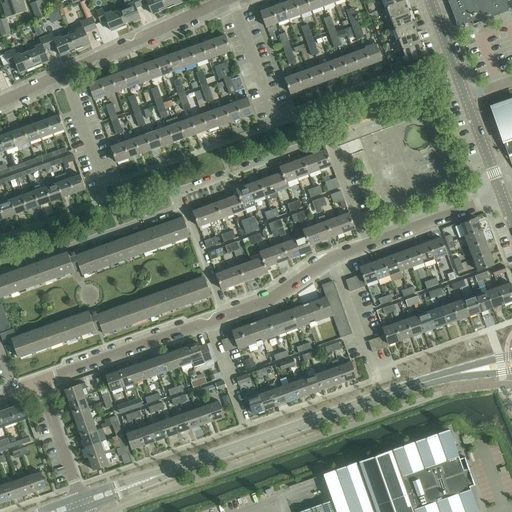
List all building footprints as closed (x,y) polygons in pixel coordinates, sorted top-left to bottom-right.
[(7,16),(26,10),(23,0),(5,0),(7,3),(3,4),(7,16)] [(41,0),(38,0),(30,3),(37,20),(48,15),(41,0)] [(132,0),(134,3),(120,8),(126,25),(141,20),(136,8),(142,6),(139,0),(132,0)] [(139,0),(142,6),(148,3),(153,14),(167,9),(163,0),(139,0)] [(181,0),(163,0),(167,9),(183,2),(181,0)] [(295,0),(293,0),(284,4),(290,19),(301,15),(295,0)] [(308,0),(295,0),(301,15),(312,10),(308,0)] [(321,0),(308,0),(312,10),(323,6),(321,0)] [(447,0),(458,27),(505,10),(502,0),(447,0)] [(387,7),(391,18),(409,11),(405,1),(387,7)] [(284,4),(273,8),(278,23),(290,19),(284,4)] [(112,31),(126,25),(120,8),(105,14),(103,9),(97,11),(101,22),(107,20),(112,31)] [(261,12),(267,27),(278,23),(273,8),(261,12)] [(346,10),(348,17),(355,14),(353,8),(346,10)] [(391,18),(395,29),(413,22),(409,11),(391,18)] [(358,21),(355,14),(348,17),(351,23),(358,21)] [(324,19),(326,25),(333,22),(331,16),(324,19)] [(83,27),(69,33),(76,50),(90,44),(86,33),(97,28),(92,17),(81,22),(83,27)] [(6,18),(0,19),(0,31),(1,36),(11,33),(6,18)] [(335,29),(333,22),(326,25),(328,31),(335,29)] [(395,29),(399,39),(417,32),(413,22),(395,29)] [(301,27),(304,33),(311,30),(308,24),(301,27)] [(352,26),(354,33),(361,30),(359,24),(352,26)] [(313,37),(311,30),(304,33),(306,40),(313,37)] [(344,30),(337,32),(339,38),(346,36),(344,30)] [(364,37),(361,30),(354,33),(357,39),(364,37)] [(330,34),(332,41),(339,38),(336,32),(330,34)] [(399,39),(403,50),(421,43),(417,32),(399,39)] [(61,56),(76,50),(69,33),(54,39),(52,34),(46,36),(51,47),(57,45),(61,56)] [(279,35),(281,42),(288,39),(286,33),(279,35)] [(225,35),(213,39),(219,54),(230,50),(225,35)] [(45,50),(51,47),(46,36),(40,39),(42,44),(28,50),(35,67),(50,61),(45,50)] [(341,45),(339,38),(332,41),(334,47),(341,45)] [(213,39),(202,43),(208,58),(219,54),(213,39)] [(290,46),(288,39),(281,42),(284,48),(290,46)] [(307,43),(309,49),(316,47),(314,40),(307,43)] [(202,43),(191,47),(197,63),(208,58),(202,43)] [(407,61),(425,54),(421,43),(403,50),(407,61)] [(376,44),(364,48),(370,64),(382,60),(376,44)] [(191,47),(180,51),(185,67),(197,63),(191,47)] [(318,54),(316,47),(309,49),(311,56),(318,54)] [(364,48),(353,53),(359,68),(370,64),(364,48)] [(294,55),(291,49),(285,51),(287,57),(294,55)] [(20,73),(35,67),(28,50),(14,56),(12,51),(5,53),(6,54),(10,64),(16,62),(20,73)] [(180,51),(168,55),(174,71),(185,67),(180,51)] [(353,53),(342,57),(348,72),(359,68),(353,53)] [(6,54),(0,56),(4,66),(10,64),(6,54)] [(168,55),(157,59),(163,75),(174,71),(168,55)] [(296,61),(294,55),(287,57),(290,64),(296,61)] [(342,57),(331,61),(336,76),(348,72),(342,57)] [(157,59),(146,63),(151,79),(163,75),(157,59)] [(331,61),(320,65),(325,80),(336,76),(331,61)] [(219,64),(221,71),(227,69),(225,62),(219,64)] [(146,63),(135,67),(140,83),(151,79),(146,63)] [(320,65),(308,69),(314,84),(325,80),(320,65)] [(135,67),(123,71),(129,87),(140,83),(135,67)] [(223,78),(230,75),(227,69),(221,71),(223,78)] [(308,69),(297,73),(303,89),(314,84),(308,69)] [(196,73),(198,79),(205,77),(203,70),(196,73)] [(123,71),(112,76),(118,91),(129,87),(123,71)] [(285,78),(288,85),(291,93),(303,89),(297,73),(285,78)] [(112,76),(101,80),(106,95),(118,91),(112,76)] [(206,78),(205,77),(198,79),(201,86),(208,83),(207,80),(206,78)] [(225,81),(227,87),(234,85),(231,78),(225,81)] [(173,81),(176,88),(183,85),(180,79),(173,81)] [(101,80),(89,84),(95,99),(106,95),(101,80)] [(178,94),(185,91),(183,85),(176,88),(178,94)] [(236,91),(234,85),(227,87),(229,94),(236,91)] [(151,89),(153,95),(160,93),(158,87),(151,89)] [(211,93),(209,87),(202,89),(204,96),(211,93)] [(162,99),(160,93),(153,95),(156,102),(162,99)] [(213,100),(211,93),(204,96),(207,102),(213,100)] [(128,97),(130,104),(137,101),(135,95),(128,97)] [(188,101),(186,95),(179,97),(182,104),(188,101)] [(247,98),(236,102),(242,117),(253,113),(247,98)] [(157,105),(159,112),(166,110),(165,108),(173,105),(171,100),(157,105)] [(511,100),(492,108),(495,116),(500,131),(511,164),(511,162),(510,156),(511,155),(511,100)] [(140,107),(137,101),(130,104),(133,110),(140,107)] [(191,108),(188,101),(182,104),(184,110),(191,108)] [(236,102),(225,106),(230,121),(242,117),(236,102)] [(106,105),(108,112),(115,109),(112,103),(106,105)] [(225,106),(214,110),(219,125),(230,121),(225,106)] [(108,112),(110,118),(117,116),(115,109),(108,112)] [(159,112),(162,119),(168,116),(166,110),(159,112)] [(214,110),(202,114),(208,129),(219,125),(214,110)] [(141,111),(134,113),(136,120),(143,118),(141,111)] [(202,114),(191,118),(196,134),(208,129),(202,114)] [(48,120),(53,134),(65,130),(60,115),(48,120)] [(145,124),(143,118),(136,120),(139,127),(145,124)] [(191,118),(180,122),(185,138),(196,134),(191,118)] [(118,119),(112,121),(114,128),(121,126),(118,119)] [(53,134),(48,120),(36,124),(41,138),(53,134)] [(180,122),(168,126),(174,142),(185,138),(180,122)] [(41,138),(36,124),(25,128),(30,142),(41,138)] [(123,132),(121,126),(114,128),(116,134),(123,132)] [(168,126),(157,130),(162,146),(174,142),(168,126)] [(30,142),(25,128),(13,132),(18,146),(30,142)] [(157,130),(146,134),(151,150),(162,146),(157,130)] [(18,146),(13,132),(1,136),(6,150),(18,146)] [(146,134),(134,138),(140,154),(151,150),(146,134)] [(134,138),(123,142),(128,158),(140,154),(134,138)] [(123,142),(111,147),(117,162),(128,158),(123,142)] [(47,154),(49,158),(60,154),(59,150),(47,154)] [(332,165),(326,150),(315,154),(320,170),(332,165)] [(12,166),(14,171),(25,167),(24,162),(18,164),(17,161),(14,162),(11,154),(7,156),(12,166)] [(35,158),(37,162),(49,158),(47,154),(35,158)] [(63,162),(65,167),(65,168),(69,167),(67,161),(75,159),(74,154),(73,154),(62,158),(63,162)] [(315,154),(303,158),(309,174),(320,170),(315,154)] [(24,162),(25,167),(37,162),(35,158),(24,162)] [(50,162),(51,166),(63,162),(62,158),(50,162)] [(303,158),(292,163),(298,178),(309,174),(303,158)] [(38,166),(40,170),(45,168),(47,174),(53,172),(51,166),(50,162),(38,166)] [(280,167),(282,172),(286,182),(298,178),(292,163),(280,167)] [(14,171),(12,166),(0,171),(2,175),(14,171)] [(26,171),(28,175),(40,170),(38,166),(26,171)] [(15,175),(16,179),(28,175),(26,171),(15,175)] [(282,172),(271,176),(277,192),(288,188),(286,182),(282,172)] [(3,179),(5,183),(16,179),(15,175),(3,179)] [(69,179),(74,194),(86,189),(81,175),(69,179)] [(279,196),(277,192),(271,176),(260,181),(265,196),(267,201),(279,196)] [(329,191),(340,187),(337,178),(325,182),(329,191)] [(74,194),(69,179),(57,183),(62,198),(74,194)] [(62,198),(57,183),(50,186),(48,181),(43,183),(45,188),(46,188),(51,202),(62,198)] [(260,181),(248,185),(254,200),(265,196),(260,181)] [(237,189),(239,194),(243,204),(245,209),(256,205),(254,200),(248,185),(237,189)] [(323,193),(320,186),(314,188),(317,195),(323,193)] [(34,192),(39,206),(51,202),(46,188),(45,188),(34,192)] [(310,197),(317,195),(314,188),(308,190),(310,197)] [(331,195),(334,204),(345,200),(341,191),(331,195)] [(39,206),(34,192),(22,196),(27,210),(39,206)] [(239,194),(227,198),(233,214),(245,210),(245,209),(243,204),(239,194)] [(27,210),(22,196),(11,200),(16,214),(27,210)] [(324,197),(318,199),(321,207),(327,204),(324,197)] [(227,198),(215,203),(221,218),(233,214),(227,198)] [(315,209),(321,207),(318,199),(312,201),(315,209)] [(16,214),(11,200),(0,203),(0,207),(4,218),(16,214)] [(299,200),(293,202),(296,209),(302,207),(299,200)] [(290,212),(296,209),(293,202),(287,204),(290,212)] [(210,222),(221,218),(215,203),(204,207),(210,222)] [(198,226),(210,222),(204,207),(193,211),(198,226)] [(270,210),(273,218),(279,215),(277,208),(270,210)] [(273,218),(270,210),(265,212),(268,220),(273,218)] [(297,213),(300,221),(306,218),(304,211),(297,213)] [(300,221),(297,213),(292,215),(294,223),(300,221)] [(349,213),(338,217),(344,232),(355,229),(349,213)] [(338,217),(327,221),(332,237),(344,232),(338,217)] [(278,229),(284,227),(281,219),(275,221),(278,229)] [(461,225),(465,237),(482,230),(478,219),(461,225)] [(184,220),(76,258),(74,252),(69,254),(69,255),(0,279),(0,296),(0,297),(75,271),(74,270),(80,268),(82,275),(190,237),(184,220)] [(272,231),(278,229),(275,221),(269,224),(272,231)] [(327,221),(315,225),(321,241),(332,237),(327,221)] [(256,222),(250,224),(253,231),(259,229),(256,222)] [(247,234),(253,231),(250,224),(244,226),(247,234)] [(304,230),(306,235),(309,245),(310,245),(321,241),(315,225),(304,230)] [(233,230),(227,232),(230,240),(236,237),(233,230)] [(487,242),(482,230),(465,237),(470,248),(487,242)] [(224,242),(230,240),(227,232),(221,234),(224,242)] [(257,243),(263,240),(260,233),(254,235),(257,243)] [(452,234),(445,237),(447,243),(454,241),(452,234)] [(245,247),(257,243),(254,235),(243,239),(245,247)] [(306,235),(294,239),(300,255),(312,251),(310,245),(309,245),(306,235)] [(441,237),(430,242),(436,259),(447,255),(441,237)] [(210,238),(204,240),(207,248),(213,246),(210,238)] [(294,239),(283,244),(288,259),(300,255),(294,239)] [(237,241),(231,243),(234,251),(240,249),(237,241)] [(456,247),(454,241),(447,243),(450,249),(456,247)] [(418,246),(424,263),(436,259),(430,242),(418,246)] [(491,253),(487,242),(470,248),(474,259),(491,253)] [(228,253),(234,251),(231,243),(225,246),(228,253)] [(283,244),(272,248),(277,263),(288,259),(283,244)] [(424,263),(418,246),(407,250),(413,267),(424,263)] [(209,252),(212,259),(218,257),(222,255),(220,248),(209,252)] [(260,252),(262,257),(266,267),(277,263),(272,248),(260,252)] [(407,250),(395,254),(401,271),(413,267),(407,250)] [(495,265),(491,253),(474,259),(478,271),(495,265)] [(395,254),(384,258),(390,276),(401,271),(395,254)] [(262,257),(250,261),(256,277),(268,273),(266,267),(262,257)] [(453,260),(456,266),(462,264),(459,257),(453,260)] [(378,280),(390,276),(384,258),(372,263),(378,280)] [(250,261),(239,265),(245,281),(256,277),(250,261)] [(378,280),(372,263),(360,267),(363,274),(366,284),(378,280)] [(239,265),(228,269),(234,285),(245,281),(239,265)] [(506,272),(504,266),(492,270),(494,277),(506,272)] [(216,274),(222,289),(234,285),(228,269),(216,274)] [(450,281),(456,278),(454,272),(447,274),(450,281)] [(489,278),(487,272),(481,274),(483,280),(489,278)] [(357,276),(362,288),(367,286),(366,284),(363,274),(357,276)] [(476,282),(483,280),(481,274),(474,276),(476,282)] [(352,278),(356,290),(362,288),(357,276),(352,278)] [(356,290),(352,278),(346,280),(350,292),(356,290)] [(437,278),(430,280),(433,287),(439,284),(437,278)] [(103,334),(211,295),(205,279),(97,317),(95,311),(90,313),(90,314),(13,341),(19,357),(96,330),(95,329),(101,327),(103,334)] [(424,282),(426,289),(433,287),(430,280),(424,282)] [(328,283),(332,295),(338,293),(334,281),(328,283)] [(454,290),(460,288),(458,281),(451,284),(454,290)] [(332,295),(328,283),(322,285),(327,297),(332,295)] [(511,301),(511,288),(510,284),(499,288),(504,304),(511,301)] [(414,286),(407,288),(410,295),(416,292),(414,286)] [(404,297),(410,295),(407,288),(401,290),(404,297)] [(443,294),(441,288),(435,290),(437,296),(443,294)] [(499,288),(487,292),(493,308),(504,304),(499,288)] [(431,299),(437,296),(435,290),(428,292),(431,299)] [(487,292),(475,296),(481,312),(493,308),(487,292)] [(338,293),(332,295),(327,297),(329,303),(340,299),(338,293)] [(392,294),(385,297),(387,303),(394,300),(392,294)] [(420,302),(418,295),(412,297),(414,304),(420,302)] [(475,296),(464,300),(470,316),(481,312),(475,296)] [(327,297),(303,305),(310,323),(333,315),(333,314),(331,309),(329,303),(327,297)] [(407,306),(414,304),(412,297),(405,300),(407,306)] [(342,304),(340,299),(329,303),(331,309),(342,304)] [(464,300),(453,304),(458,320),(470,316),(464,300)] [(344,310),(342,304),(331,309),(333,314),(344,310)] [(395,304),(389,306),(391,312),(397,310),(395,304)] [(453,304),(441,308),(447,324),(458,320),(453,304)] [(298,328),(310,323),(303,305),(292,309),(298,328)] [(389,306),(383,308),(385,315),(391,312),(389,306)] [(441,308),(430,312),(435,329),(447,324),(441,308)] [(292,309),(280,314),(286,332),(298,328),(292,309)] [(335,320),(346,316),(344,310),(333,314),(333,315),(335,320)] [(430,312),(418,316),(424,332),(435,329),(430,312)] [(280,314),(268,318),(275,336),(286,332),(280,314)] [(346,316),(335,320),(337,326),(348,322),(346,316)] [(418,316),(407,320),(413,337),(424,332),(418,316)] [(0,321),(0,327),(10,324),(8,318),(0,321)] [(268,318),(256,322),(263,340),(275,336),(268,318)] [(407,320),(395,324),(401,341),(413,337),(407,320)] [(233,330),(234,336),(238,347),(239,349),(263,340),(256,322),(233,330)] [(348,322),(337,326),(339,332),(351,328),(348,322)] [(0,330),(1,333),(11,329),(10,324),(0,327),(0,330)] [(401,341),(395,324),(383,328),(385,335),(389,345),(401,341)] [(11,329),(1,333),(3,339),(16,335),(14,328),(11,329)] [(351,328),(339,332),(341,338),(353,333),(351,328)] [(380,337),(384,349),(390,347),(389,345),(385,335),(380,337)] [(228,338),(232,350),(238,347),(234,336),(228,338)] [(374,339),(378,351),(384,349),(380,337),(374,339)] [(232,350),(228,338),(222,340),(226,352),(232,350)] [(378,351),(374,339),(369,341),(373,353),(378,351)] [(305,350),(312,348),(310,342),(303,345),(305,350)] [(199,346),(197,343),(186,347),(191,362),(203,358),(204,362),(212,359),(206,344),(199,346)] [(335,351),(342,349),(340,343),(333,345),(335,351)] [(299,353),(305,350),(303,345),(297,347),(299,353)] [(328,353),(335,351),(333,345),(326,347),(328,353)] [(186,347),(174,351),(180,366),(191,362),(186,347)] [(283,359),(289,356),(287,350),(280,353),(283,359)] [(316,350),(309,352),(311,359),(318,356),(316,350)] [(174,351),(163,355),(168,370),(180,366),(174,351)] [(305,361),(311,359),(309,352),(302,355),(305,361)] [(276,361),(283,359),(280,353),(274,355),(276,361)] [(163,355),(152,359),(157,375),(168,370),(163,355)] [(252,357),(244,360),(247,368),(255,365),(252,357)] [(293,358),(286,360),(288,367),(295,365),(293,358)] [(152,359),(140,363),(146,378),(157,375),(152,359)] [(334,368),(329,370),(334,386),(346,382),(340,366),(337,359),(332,361),(334,368)] [(286,360),(279,363),(281,370),(288,367),(286,360)] [(352,362),(340,366),(346,382),(357,378),(352,362)] [(140,363),(129,367),(134,383),(146,378),(140,363)] [(270,366),(263,369),(266,375),(272,372),(270,366)] [(129,367),(117,371),(123,387),(134,383),(129,367)] [(263,369),(256,371),(259,377),(266,375),(263,369)] [(329,370),(317,374),(323,390),(334,386),(329,370)] [(117,371),(106,375),(111,391),(123,387),(117,371)] [(317,374),(306,378),(312,394),(323,390),(317,374)] [(242,377),(237,379),(239,385),(243,383),(245,383),(250,381),(248,375),(242,377)] [(306,378),(299,380),(297,376),(293,377),(300,398),(312,394),(306,378)] [(102,377),(96,379),(99,386),(105,384),(102,377)] [(205,377),(198,379),(200,385),(207,383),(205,377)] [(287,378),(281,380),(289,402),(300,398),(293,377),(287,379),(287,378)] [(193,388),(200,385),(198,379),(191,382),(193,388)] [(226,387),(224,380),(215,383),(218,390),(226,387)] [(280,380),(283,386),(276,388),(274,383),(270,385),(277,406),(289,402),(281,380),(280,380)] [(65,390),(69,402),(84,396),(80,385),(65,390)] [(182,385),(174,387),(176,394),(184,391),(182,385)] [(269,385),(271,390),(260,394),(266,410),(277,406),(270,385),(269,385)] [(210,393),(208,386),(201,389),(203,395),(210,393)] [(174,387),(168,389),(170,396),(176,394),(174,387)] [(196,398),(203,395),(201,389),(194,391),(196,398)] [(260,394),(258,390),(243,395),(246,404),(250,403),(254,414),(266,410),(260,394)] [(159,392),(152,395),(154,401),(161,399),(159,392)] [(102,395),(104,402),(111,400),(108,393),(102,395)] [(187,400),(185,394),(178,397),(180,403),(187,400)] [(145,397),(147,404),(154,401),(152,395),(145,397)] [(69,402),(73,413),(88,407),(84,396),(69,402)] [(173,405),(180,403),(178,397),(171,399),(173,405)] [(113,406),(111,400),(104,402),(107,409),(113,406)] [(136,400),(129,403),(131,409),(139,407),(136,400)] [(219,401),(207,405),(213,421),(224,417),(219,401)] [(162,402),(155,405),(158,411),(160,418),(163,417),(161,411),(160,412),(159,410),(165,408),(162,402)] [(22,403),(10,408),(16,422),(28,418),(22,403)] [(125,412),(131,409),(129,403),(122,405),(125,412)] [(151,413),(158,411),(155,405),(148,407),(151,413)] [(207,405),(196,409),(201,425),(213,421),(207,405)] [(73,413),(77,424),(93,419),(88,407),(73,413)] [(10,408),(0,411),(0,414),(4,426),(16,422),(10,408)] [(196,409),(184,413),(190,429),(201,425),(196,409)] [(140,410),(132,413),(135,419),(142,417),(140,410)] [(128,421),(135,419),(132,413),(121,417),(122,420),(127,418),(128,421)] [(184,413),(173,417),(178,433),(190,429),(184,413)] [(112,425),(118,422),(116,415),(110,418),(112,425)] [(173,417),(161,421),(167,437),(178,433),(173,417)] [(77,424),(81,436),(97,430),(93,419),(77,424)] [(161,421),(150,425),(155,441),(167,437),(161,421)] [(118,422),(112,425),(116,436),(122,434),(118,422)] [(150,425),(138,429),(144,445),(155,441),(150,425)] [(97,430),(81,436),(85,447),(106,439),(102,428),(97,430)] [(127,434),(132,449),(144,445),(138,429),(127,434)] [(478,511),(469,486),(475,485),(465,457),(460,459),(449,429),(324,474),(333,500),(298,511),(478,511)] [(118,441),(120,447),(126,445),(124,438),(118,441)] [(23,444),(22,439),(10,443),(12,448),(23,444)] [(106,439),(85,447),(89,458),(105,453),(110,451),(106,439)] [(12,448),(10,443),(0,446),(0,451),(0,452),(12,448)] [(123,454),(129,452),(126,445),(120,447),(123,454)] [(29,453),(26,447),(19,449),(22,456),(29,453)] [(15,458),(22,456),(19,449),(12,452),(15,458)] [(93,470),(109,464),(105,453),(89,458),(93,470)] [(41,471),(29,475),(35,491),(46,487),(41,471)] [(29,475),(18,479),(23,495),(35,491),(29,475)] [(18,479),(6,483),(12,499),(23,495),(18,479)] [(6,483),(0,485),(0,501),(0,503),(12,499),(6,483)]
